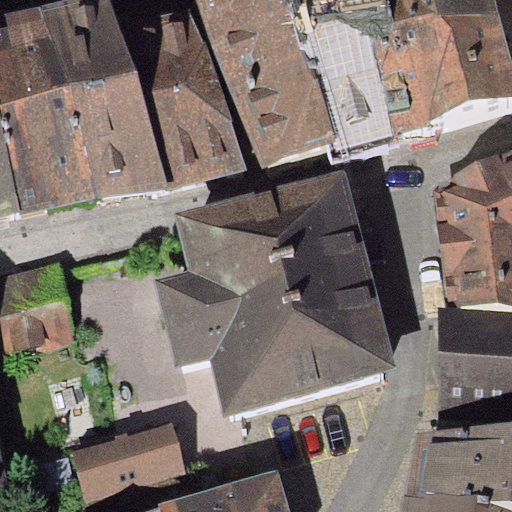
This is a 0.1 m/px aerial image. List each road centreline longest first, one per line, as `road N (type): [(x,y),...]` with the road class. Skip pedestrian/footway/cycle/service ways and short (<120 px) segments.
road 1 (residential): [(0,251),(391,169)]
road 2 (residential): [(361,511),(414,386),(391,169)]
road 3 (residential): [(391,169),(511,127)]
